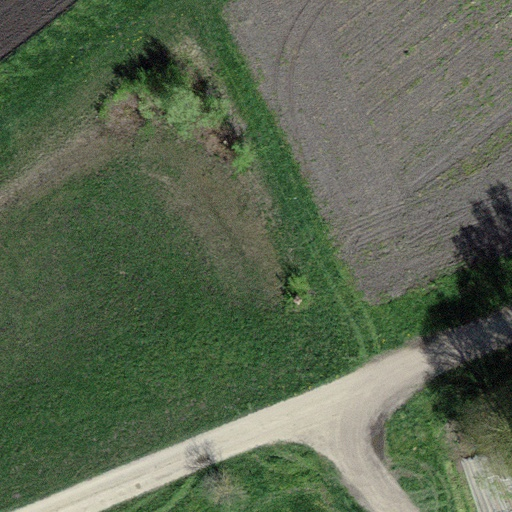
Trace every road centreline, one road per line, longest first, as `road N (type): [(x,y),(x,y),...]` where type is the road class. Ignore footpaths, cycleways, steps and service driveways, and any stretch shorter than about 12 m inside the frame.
road 1 (track): [(511,334),(90,511)]
road 2 (track): [(309,421),(390,511)]
